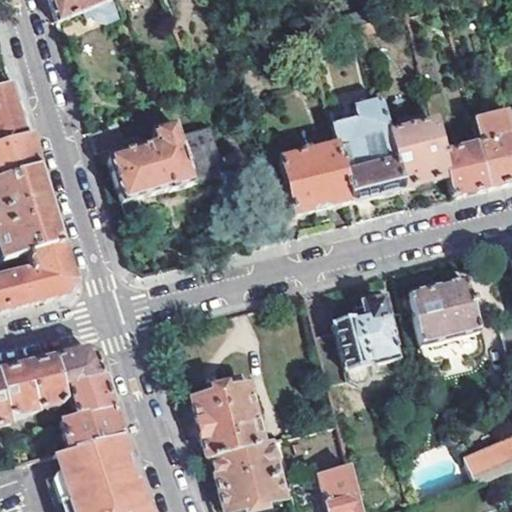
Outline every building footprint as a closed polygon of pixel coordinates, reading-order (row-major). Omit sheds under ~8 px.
[(46,0),(54,28),(88,14),(92,22),(103,26),(118,20),(109,0),(46,0)] [(368,24),(364,14),(323,27),(326,36),(361,26),(368,24)] [(363,35),(375,32),(373,23),(368,24),(361,26),(363,35)] [(309,33),(312,43),(326,36),(323,27),(309,33)] [(256,67),(240,75),(243,90),(260,83),(256,67)] [(0,92),(0,147),(25,140),(13,99),(10,89),(0,92)] [(335,148),(349,206),(400,194),(387,138),(379,106),(352,111),(354,122),(331,127),(335,148)] [(175,142),(164,107),(158,109),(145,115),(154,148),(110,160),(129,228),(196,209),(195,206),(223,199),(207,136),(179,144),(178,141),(175,142)] [(472,129),(488,193),(511,187),(511,142),(511,138),(505,117),(471,125),(472,129)] [(127,147),(121,125),(88,139),(94,157),(127,147)] [(387,138),(400,194),(446,182),(440,158),(433,126),(387,138)] [(446,182),(451,203),(479,196),(488,193),(472,129),(465,131),(470,150),(440,158),(446,182)] [(0,147),(0,185),(36,175),(28,149),(25,140),(0,147)] [(277,163),(291,221),(349,206),(335,148),(277,163)] [(0,262),(1,267),(24,259),(58,249),(47,212),(36,175),(0,185),(0,262)] [(281,245),(274,215),(240,224),(248,253),(281,245)] [(0,314),(17,311),(23,309),(63,300),(69,285),(58,249),(24,259),(30,274),(23,275),(25,279),(0,285),(0,314)] [(412,314),(420,351),(479,337),(465,282),(407,297),(408,300),(399,302),(402,318),(412,314)] [(315,340),(329,392),(348,386),(349,390),(356,396),(366,393),(369,385),(369,383),(379,381),(377,376),(398,371),(390,338),(393,338),(389,320),(386,320),(381,302),(352,311),(355,321),(331,328),(333,335),(315,340)] [(60,361),(52,363),(59,393),(66,391),(101,381),(97,364),(82,356),(60,361)] [(24,370),(36,417),(64,409),(59,393),(52,363),(44,366),(24,370)] [(0,376),(0,395),(7,424),(36,417),(24,370),(5,375),(0,376)] [(101,381),(66,391),(76,422),(112,413),(104,389),(101,381)] [(192,405),(207,462),(211,461),(262,449),(248,391),(242,392),(240,382),(224,386),(227,396),(192,405)] [(76,422),(59,426),(67,456),(120,442),(122,441),(115,420),(112,413),(76,422)] [(145,511),(137,487),(133,489),(120,442),(67,456),(57,458),(63,479),(50,483),(58,510),(64,508),(65,511),(145,511)] [(475,490),(511,475),(511,444),(464,464),(475,490)] [(262,449),(211,461),(223,511),(240,511),(283,502),(270,447),(262,449)] [(319,481),(327,511),(360,511),(349,474),(319,481)]
